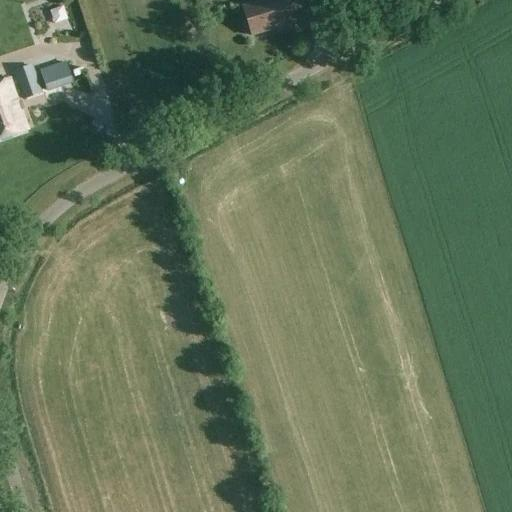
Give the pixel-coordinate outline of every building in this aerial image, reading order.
[(251,36),(295,22),(287,0),(265,0),(266,0),(242,8),(251,36)] [(47,92),(72,84),(65,63),(40,71),(47,92)] [(23,99),(41,93),(33,66),(13,73),(23,99)] [(74,77),(84,74),(82,68),(72,71),(74,77)] [(0,140),(27,131),(10,79),(0,81),(0,140)]
